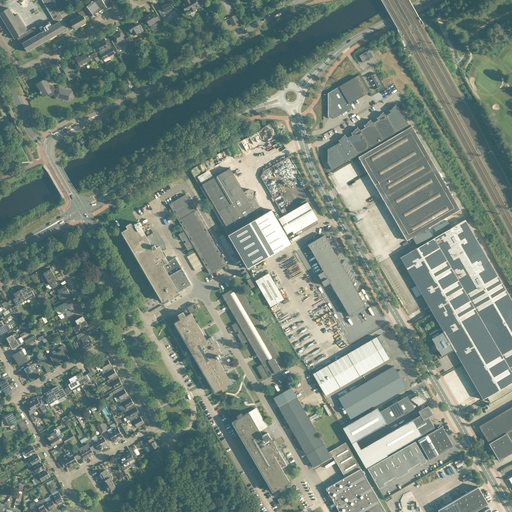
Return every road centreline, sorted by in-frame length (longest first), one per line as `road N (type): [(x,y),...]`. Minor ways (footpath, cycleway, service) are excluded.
road 1 (tertiary): [(509,511),(337,215),(300,128)]
road 2 (track): [(511,253),(387,47)]
road 3 (tertiary): [(96,116),(301,0)]
road 4 (track): [(511,171),(439,20),(459,0)]
road 5 (residential): [(0,37),(23,68),(137,4)]
road 6 (tertiary): [(112,190),(249,110)]
road 7 (residential): [(171,440),(193,411),(144,322)]
road 8 (unknown): [(190,400),(203,398),(263,500)]
road 9 (tertiary): [(321,66),(425,0)]
road 10 (unknown): [(257,388),(297,371),(336,437)]
